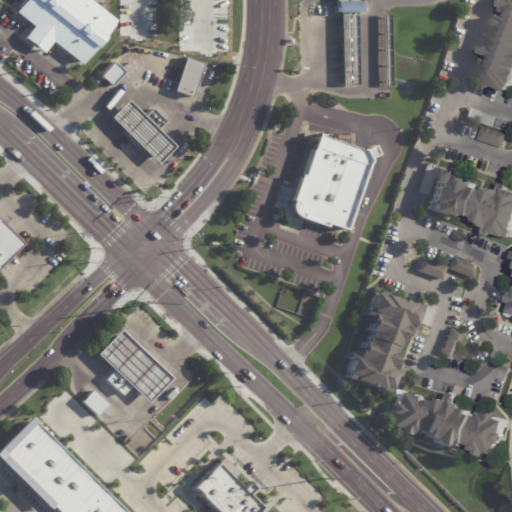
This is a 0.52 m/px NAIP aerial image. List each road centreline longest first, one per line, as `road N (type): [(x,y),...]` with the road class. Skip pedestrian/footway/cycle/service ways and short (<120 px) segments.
road 1 (primary): [(141,265),(388,511)]
road 2 (primary): [(406,498),(228,312)]
road 3 (primary): [(161,245),(0,95)]
road 4 (secondary): [(161,245),(236,160),(248,103)]
road 5 (secondary): [(123,248),(0,367)]
road 6 (primary): [(406,498),(387,493),(306,415),(294,418)]
road 7 (primary): [(32,161),(123,248)]
